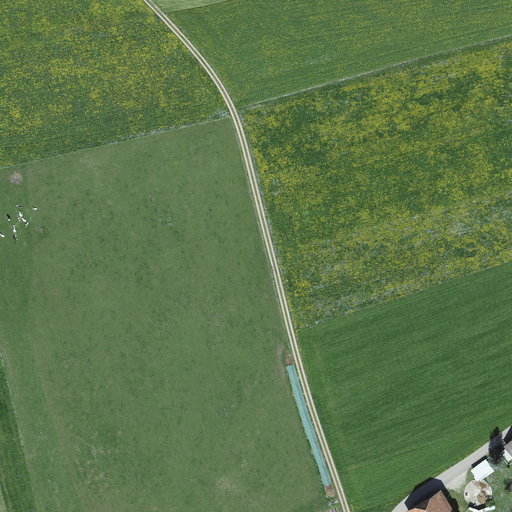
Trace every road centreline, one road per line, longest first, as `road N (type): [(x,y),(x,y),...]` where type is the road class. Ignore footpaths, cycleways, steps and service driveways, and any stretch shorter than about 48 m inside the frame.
road 1 (track): [(146,0),(221,88),(237,119),(302,381),(348,511)]
road 2 (unclassified): [(511,429),(399,511)]
